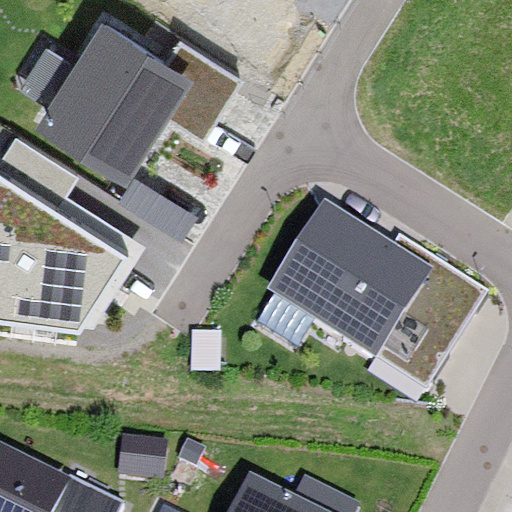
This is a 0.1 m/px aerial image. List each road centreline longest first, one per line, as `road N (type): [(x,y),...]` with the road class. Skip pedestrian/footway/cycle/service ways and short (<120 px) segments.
road 1 (residential): [(511,263),(301,123)]
road 2 (residential): [(301,123),(185,309)]
road 3 (residential): [(301,123),(381,0)]
road 4 (residential): [(450,511),(511,387)]
